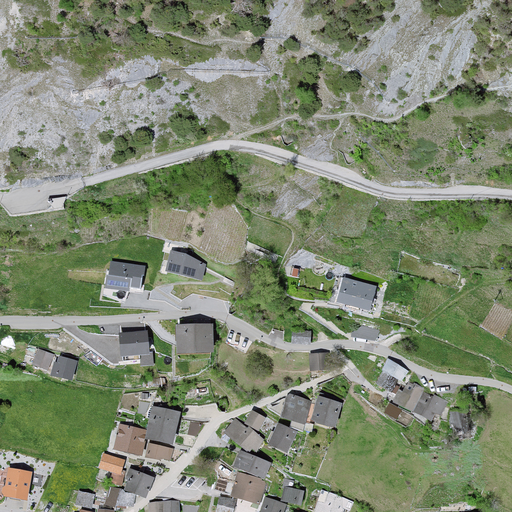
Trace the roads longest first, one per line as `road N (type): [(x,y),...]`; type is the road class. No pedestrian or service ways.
road 1 (residential): [(0,322),(219,318),(270,344),(349,341),(428,375),(511,393)]
road 2 (residential): [(224,145),(280,155),(385,193),(511,195)]
road 3 (secondary): [(0,136),(45,103),(117,29),(130,0)]
